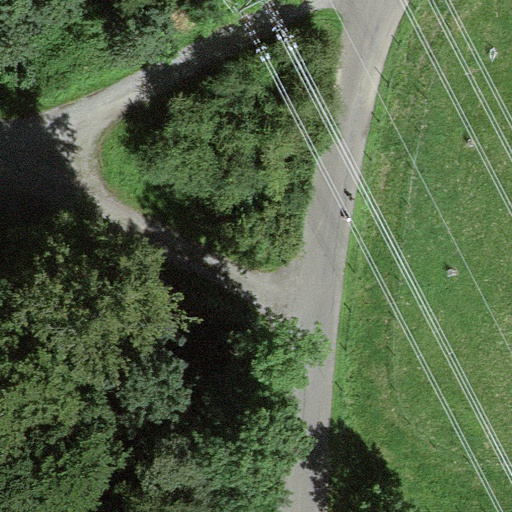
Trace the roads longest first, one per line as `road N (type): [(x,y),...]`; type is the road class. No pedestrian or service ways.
road 1 (unclassified): [(300,511),(341,92),(366,0)]
road 2 (track): [(320,0),(0,146)]
road 3 (track): [(319,293),(248,279),(0,158)]
